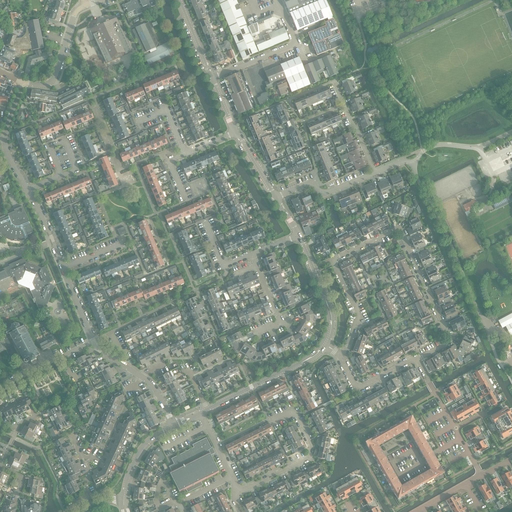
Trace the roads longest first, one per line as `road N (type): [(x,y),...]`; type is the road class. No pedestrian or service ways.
road 1 (residential): [(332,259),(402,232),(449,339),(416,360)]
road 2 (unclassified): [(500,366),(414,163)]
road 3 (residential): [(239,492),(306,459),(310,447),(293,411),(272,420)]
road 4 (residential): [(212,78),(296,43),(278,0)]
road 5 (residential): [(139,376),(98,350),(62,269)]
road 6 (tertiary): [(207,409),(324,344)]
